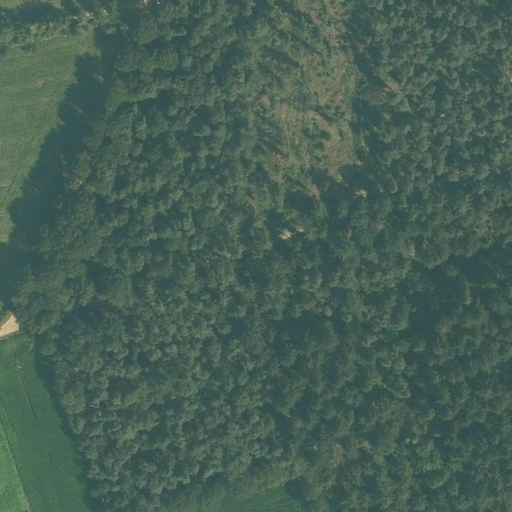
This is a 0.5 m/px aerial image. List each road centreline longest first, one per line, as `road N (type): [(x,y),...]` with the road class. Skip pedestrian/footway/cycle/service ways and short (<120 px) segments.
road 1 (track): [(366,203),(14,328)]
road 2 (track): [(14,328),(156,1)]
road 3 (track): [(156,1),(0,33)]
road 4 (track): [(511,152),(366,203)]
